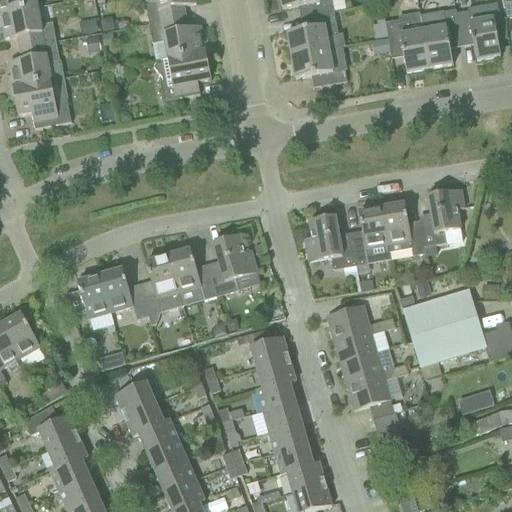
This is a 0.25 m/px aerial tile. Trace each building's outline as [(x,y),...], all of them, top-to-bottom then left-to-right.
[(0,0),(0,17),(37,10),(34,0),(0,0)] [(194,0),(155,0),(157,6),(145,8),(149,27),(185,21),(183,9),(196,7),(194,0)] [(279,0),(282,12),(298,9),(305,8),(307,20),(333,15),(331,0),(330,0),(279,0)] [(466,15),(456,16),(460,43),(472,41),(473,48),(476,64),(500,60),(494,23),(499,22),(496,7),(478,10),(467,12),(467,14),(466,15)] [(37,10),(0,17),(0,19),(2,29),(4,43),(17,41),(19,52),(56,45),(52,26),(40,28),(37,10)] [(333,15),(307,20),(309,32),(287,36),(291,59),(328,52),(326,40),(338,38),(333,15)] [(421,18),(420,19),(423,34),(429,72),(452,68),(448,45),(460,43),(456,16),(444,18),(443,15),(442,15),(442,16),(421,20),(421,18)] [(112,21),(100,23),(102,35),(114,33),(112,21)] [(187,32),(185,21),(149,27),(152,47),(164,45),(167,62),(204,55),(200,29),(187,32)] [(95,22),(78,26),(80,38),(98,35),(95,22)] [(429,72),(423,34),(411,36),(409,25),(385,29),(390,55),(402,53),(406,76),(429,72)] [(112,36),(102,38),(104,49),(114,47),(112,36)] [(99,40),(86,43),(88,57),(101,54),(99,40)] [(387,43),(372,45),(374,57),(389,55),(387,43)] [(21,63),(8,65),(11,79),(13,91),(51,84),(47,66),(59,64),(56,45),(19,52),(21,63)] [(328,52),(291,59),(295,82),(318,78),(320,90),(347,85),(344,73),(332,75),(328,52)] [(204,55),(167,62),(160,63),(161,66),(155,66),(153,70),(161,81),(162,84),(159,85),(163,104),(199,98),(197,86),(210,83),(204,55)] [(51,84),(13,91),(15,101),(19,119),(31,117),(33,129),(35,135),(71,128),(70,122),(66,102),(55,104),(51,84)] [(111,106),(98,109),(101,126),(114,123),(111,106)] [(124,115),(118,116),(120,127),(132,125),(130,118),(124,115)] [(432,224),(420,226),(421,233),(426,257),(426,259),(436,258),(434,249),(447,247),(462,244),(460,233),(456,213),(463,212),(460,194),(427,200),(430,217),(432,224)] [(404,208),(381,212),(388,249),(401,247),(402,254),(411,252),(412,259),(426,257),(421,233),(409,235),(408,226),(404,208)] [(363,243),(351,245),(356,270),(368,267),(390,263),(389,256),(388,249),(381,212),(358,216),(362,235),(363,243)] [(356,270),(351,245),(351,243),(339,245),(335,220),(309,225),(312,242),(305,243),(309,266),(331,262),(333,274),(356,270)] [(220,271),(209,275),(216,299),(238,293),(235,283),(257,276),(250,254),(243,256),(238,239),(213,247),(220,271)] [(480,251),(469,265),(478,272),(489,258),(480,251)] [(190,253),(168,260),(178,296),(200,290),(204,303),(216,299),(209,275),(209,277),(198,281),(190,253)] [(168,260),(145,266),(157,308),(146,311),(148,320),(151,329),(156,328),(160,316),(182,309),(178,296),(168,260)] [(133,310),(128,291),(122,273),(100,280),(110,316),(133,310)] [(401,274),(395,275),(397,285),(408,283),(407,277),(401,274)] [(110,316),(100,280),(77,286),(88,323),(110,316)] [(429,282),(417,286),(418,290),(420,299),(432,296),(429,282)] [(415,310),(402,314),(413,348),(420,371),(423,383),(440,377),(437,366),(485,351),(481,339),(467,294),(415,310)] [(415,310),(412,299),(405,301),(399,303),(402,314),(415,310)] [(383,335),(380,326),(368,329),(363,310),(326,320),(333,344),(370,334),(371,338),(383,335)] [(148,320),(146,311),(134,315),(136,323),(148,320)] [(0,329),(19,362),(39,350),(21,317),(0,329)] [(236,322),(225,325),(228,335),(239,332),(236,322)] [(380,326),(383,335),(395,331),(392,322),(380,326)] [(497,334),(481,339),(485,351),(490,366),(511,359),(511,338),(508,326),(495,328),(497,334)] [(0,372),(19,362),(0,329),(0,390),(7,386),(0,374),(0,372)] [(376,357),(371,338),(370,334),(333,344),(340,367),(376,357)] [(256,372),(289,363),(282,341),(250,351),(256,372)] [(97,362),(98,363),(101,375),(125,367),(122,355),(97,362)] [(376,357),(340,367),(347,390),(383,380),(382,375),(376,357)] [(289,363),(256,372),(262,392),(256,394),(256,395),(295,384),(289,363)] [(52,365),(45,376),(55,382),(62,371),(52,365)] [(405,368),(393,372),(396,381),(408,377),(405,368)] [(207,386),(216,383),(211,371),(203,374),(207,386)] [(383,380),(347,390),(354,414),(369,410),(373,423),(394,417),(391,409),(390,404),(384,384),(396,381),(393,372),(382,375),(383,380)] [(193,391),(201,388),(197,376),(189,379),(193,391)] [(220,394),(216,383),(207,386),(211,397),(220,394)] [(46,408),(67,396),(61,384),(39,397),(46,408)] [(295,384),(256,395),(262,416),(295,406),(289,386),(295,385),(295,384)] [(124,420),(155,406),(146,386),(115,399),(124,420)] [(205,400),(201,388),(193,391),(197,402),(205,400)] [(163,425),(155,406),(124,420),(132,440),(169,424),(169,423),(163,425)] [(295,406),(262,416),(268,436),(301,427),(295,406)] [(78,440),(69,419),(58,424),(51,410),(24,426),(31,440),(39,436),(47,454),(78,440)] [(222,426),(230,423),(226,411),(218,414),(222,426)] [(511,413),(499,416),(473,426),(477,438),(499,428),(511,425),(511,413)] [(207,431),(216,428),(212,417),(203,420),(207,431)] [(394,417),(373,423),(376,433),(381,450),(403,443),(395,417),(394,417)] [(234,435),(230,423),(222,426),(226,438),(234,435)] [(178,444),(169,424),(132,440),(133,441),(138,438),(146,457),(178,444)] [(301,427),(268,436),(274,457),(307,448),(301,427)] [(220,440),(216,428),(207,431),(212,443),(220,440)] [(87,460),(78,440),(47,454),(55,473),(50,475),(50,476),(87,460)] [(186,463),(178,444),(146,457),(155,477),(186,463)] [(413,445),(389,452),(394,468),(418,461),(413,445)] [(313,467),(307,448),(274,457),(280,478),(319,467),(318,466),(313,467)] [(234,468),(242,465),(238,453),(230,456),(234,468)] [(234,468),(230,456),(221,459),(225,471),(234,468)] [(0,471),(1,474),(10,469),(5,458),(0,460),(0,471)] [(87,461),(87,460),(50,476),(59,496),(90,482),(81,463),(87,461)] [(186,463),(155,477),(164,497),(195,483),(186,463)] [(247,477),(242,465),(234,468),(238,480),(247,477)] [(325,487),(319,467),(280,478),(281,479),(287,477),(292,497),(325,487)] [(234,468),(225,471),(229,483),(238,480),(234,468)] [(10,469),(1,474),(7,485),(16,480),(10,469)] [(412,488),(408,473),(396,476),(400,491),(412,488)] [(75,511),(98,502),(90,482),(59,496),(65,511),(75,511)] [(183,511),(204,503),(195,483),(164,497),(170,511),(183,511)] [(325,487),(292,497),(296,511),(321,511),(331,509),(325,487)] [(430,511),(445,507),(439,488),(398,500),(401,511),(430,511)] [(236,490),(224,495),(228,504),(240,500),(236,490)] [(19,511),(22,511),(29,509),(23,498),(15,502),(19,511)] [(102,511),(98,502),(75,511),(102,511)] [(204,503),(183,511),(201,511),(199,507),(204,504),(204,503)]
